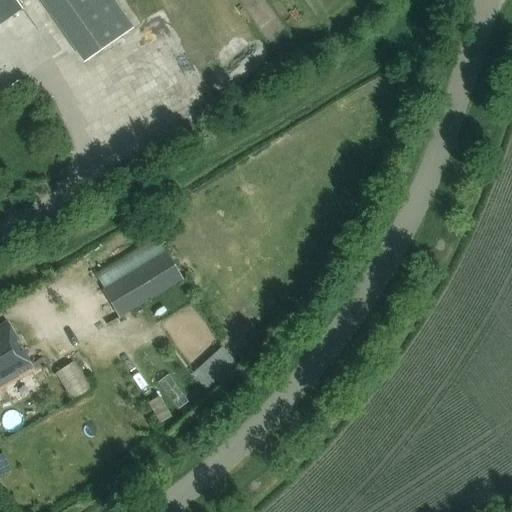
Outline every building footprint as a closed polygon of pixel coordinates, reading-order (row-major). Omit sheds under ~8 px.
[(0,0),(0,22),(21,8),(15,0),(0,0)] [(142,30),(123,0),(53,0),(91,61),(142,30)] [(100,251),(58,265),(63,281),(105,267),(100,251)] [(118,318),(183,280),(166,252),(101,290),(118,318)] [(0,390),(34,370),(7,322),(0,326),(0,390)]
